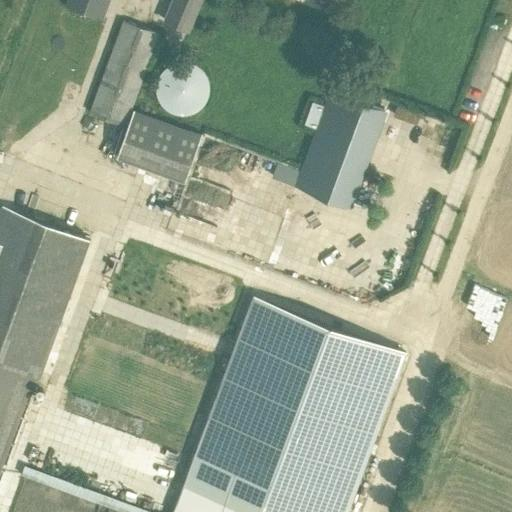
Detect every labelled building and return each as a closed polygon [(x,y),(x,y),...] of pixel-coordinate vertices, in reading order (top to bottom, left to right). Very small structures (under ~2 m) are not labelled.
[(109,0),(65,0),(65,3),(104,17),(109,0)] [(169,0),(162,18),(188,29),(200,0),(169,0)] [(159,32),(123,18),(88,110),(126,124),(159,32)] [(210,90),(210,86),(210,83),(210,80),(209,78),(208,76),(207,73),(206,72),(205,69),(203,67),(201,66),(199,64),(197,62),(194,61),(192,60),(189,59),(186,59),(183,59),(180,59),(178,59),(175,60),(173,61),(170,62),(168,63),(167,65),(164,66),(162,68),(161,71),(159,73),(158,75),(157,77),(157,80),(156,83),(156,85),(156,87),(156,90),(157,92),(158,95),(159,98),(160,100),(161,102),(163,104),(165,106),(167,108),(170,109),(172,111),(175,112),(179,113),(182,113),(185,113),(188,113),(190,112),(192,111),(194,111),(197,109),(199,108),(201,106),(203,104),(205,102),(206,100),(208,97),(208,95),(209,93),(210,90)] [(388,108),(331,87),(295,184),(352,204),(388,108)] [(186,180),(203,134),(134,109),(118,155),(186,180)] [(0,488),(90,240),(2,207),(0,213),(0,488)] [(347,511),(406,350),(256,295),(176,511),(347,511)]
